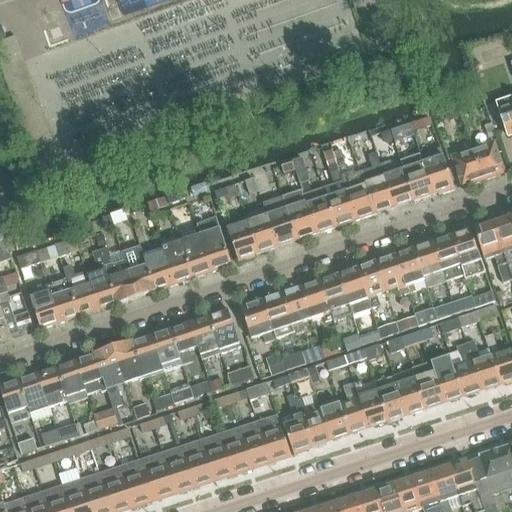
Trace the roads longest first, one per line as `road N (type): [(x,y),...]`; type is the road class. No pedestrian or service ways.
road 1 (residential): [(511,192),(0,366)]
road 2 (residential): [(218,511),(511,414)]
